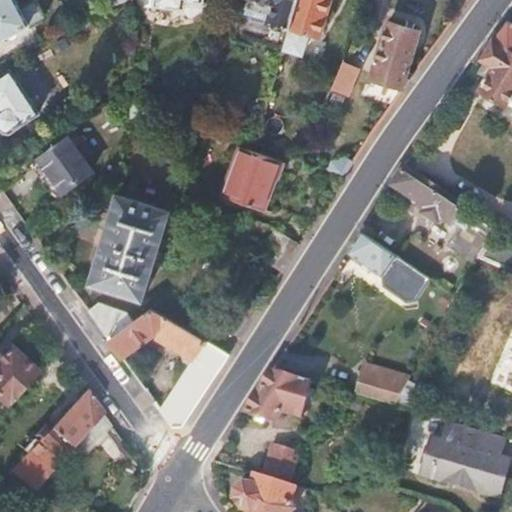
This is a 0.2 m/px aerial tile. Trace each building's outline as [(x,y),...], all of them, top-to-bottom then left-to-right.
[(0,0),(0,48),(4,57),(38,40),(16,0),(0,0)] [(118,0),(154,0),(155,2),(184,5),(190,16),(194,16),(202,8),(203,0),(109,0),(109,5),(118,0)] [(291,27),(298,0),(269,0),(277,2),(271,21),(291,27)] [(298,0),(291,27),(285,48),(304,53),(309,31),(320,34),(329,0),(298,0)] [(511,22),(509,21),(507,24),(496,40),(511,50),(511,22)] [(372,75),(406,86),(415,74),(408,72),(419,30),(389,22),(372,75)] [(511,50),(496,40),(483,57),(496,66),(480,89),(504,106),(504,105),(511,94),(511,50)] [(342,67),(334,88),(350,94),(359,69),(344,62),(342,67)] [(0,77),(0,104),(3,109),(0,110),(0,122),(4,129),(10,130),(39,111),(10,69),(0,77)] [(152,110),(155,103),(140,98),(138,105),(152,110)] [(92,169),(69,136),(40,156),(63,189),(92,169)] [(266,208),(276,178),(271,175),(278,158),(243,145),(226,194),(266,208)] [(329,169),(345,175),(354,160),(347,156),(334,160),(329,169)] [(271,175),(276,178),(282,160),(278,158),(271,175)] [(493,223),(404,167),(402,165),(393,180),(393,182),(423,201),(421,207),(435,217),(439,212),(463,226),(468,223),(477,230),(470,240),(458,232),(450,245),(474,260),(476,256),(493,223)] [(141,298),(172,209),(121,191),(90,278),(141,298)] [(260,257),(283,271),(301,243),(279,227),(260,257)] [(431,277),(363,229),(349,251),(384,275),(385,285),(407,299),(416,298),(431,277)] [(511,245),(492,234),(481,255),(511,268),(511,245)] [(216,321),(241,336),(258,309),(234,294),(216,321)] [(101,304),(90,312),(109,338),(134,319),(128,309),(101,304)] [(134,319),(109,338),(122,356),(155,331),(195,355),(160,410),(171,425),(184,425),(231,351),(154,305),(134,319)] [(0,400),(7,407),(36,375),(19,361),(22,357),(11,347),(8,352),(5,350),(0,357),(0,400)] [(366,363),(357,392),(397,403),(411,379),(366,363)] [(313,379),(274,368),(248,408),(246,412),(276,420),(281,408),(301,414),(313,379)] [(103,414),(86,391),(50,431),(44,424),(35,432),(41,439),(15,468),(36,487),(38,486),(68,452),(103,414)] [(110,424),(103,414),(68,452),(76,461),(110,424)] [(509,437),(452,420),(446,439),(436,436),(435,443),(428,448),(423,463),(426,467),(424,475),(445,481),(446,472),(482,483),(479,492),(501,499),(511,464),(511,460),(503,458),(509,437)] [(289,482),(298,451),(271,443),(262,474),(289,482)] [(262,474),(256,472),(252,482),(247,479),(234,485),(232,494),(244,510),(246,508),(249,511),(291,511),(295,509),(292,506),(293,497),(296,484),(289,482),(262,474)] [(445,481),(479,492),(482,483),(446,472),(445,481)] [(38,486),(36,487),(31,492),(23,511),(52,511),(58,498),(38,486)]
